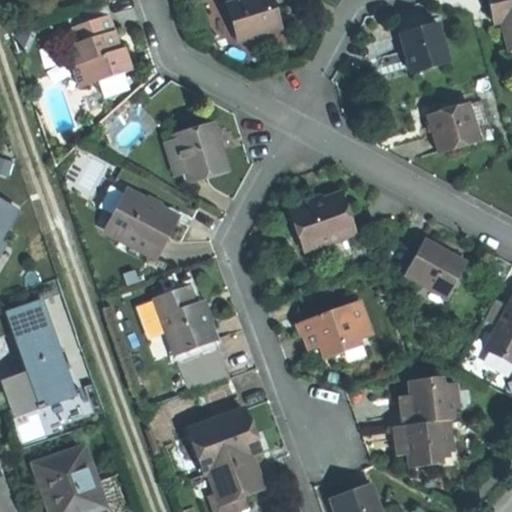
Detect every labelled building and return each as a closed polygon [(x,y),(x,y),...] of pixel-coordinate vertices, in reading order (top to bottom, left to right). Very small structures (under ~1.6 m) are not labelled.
[(105,0),(88,6),(94,21),(110,15),(105,0)] [(272,0),(246,0),(229,5),(240,41),(281,29),(275,11),(272,0)] [(496,5),(501,22),(507,43),(511,41),(511,0),(487,0),(489,7),(496,5)] [(494,24),(501,22),(496,5),(489,7),(491,15),(494,24)] [(398,23),(401,35),(431,25),(428,17),(419,13),(401,18),(398,23)] [(110,15),(94,21),(68,30),(73,43),(68,45),(74,64),(82,87),(133,69),(126,48),(117,51),(114,42),(111,33),(116,31),(110,15)] [(431,25),(401,35),(407,52),(414,74),(449,63),(437,23),(431,25)] [(82,87),(74,64),(72,65),(80,88),(82,87)] [(471,110),(481,147),(495,143),(484,106),(471,110)] [(471,110),(432,121),(438,142),(443,158),(481,147),(471,110)] [(178,139),(178,141),(191,174),(194,182),(230,169),(221,145),(214,126),(178,139)] [(191,174),(178,141),(167,145),(179,178),(191,174)] [(127,190),(125,194),(116,211),(106,229),(156,256),(167,237),(178,218),(127,190)] [(116,211),(125,194),(116,190),(107,206),(116,211)] [(305,230),(311,249),(358,233),(350,210),(344,192),(292,210),(300,232),(305,230)] [(0,240),(17,210),(0,200),(0,240)] [(306,251),(311,249),(305,230),(300,232),(306,251)] [(443,251),(423,240),(405,274),(447,297),(466,263),(443,251)] [(159,297),(180,355),(219,340),(212,319),(204,300),(197,302),(191,285),(159,297)] [(42,298),(8,310),(16,333),(20,332),(28,356),(36,378),(9,387),(19,416),(76,396),(42,298)] [(511,298),(507,307),(497,328),(487,348),(511,361),(511,298)] [(496,302),(486,322),(497,328),(507,307),(496,302)] [(362,332),(355,312),(353,305),(301,323),(307,337),(311,349),(322,345),(327,358),(345,351),(343,346),(365,338),(362,332)] [(364,309),(355,312),(362,332),(371,329),(364,309)] [(180,355),(193,391),(233,377),(219,340),(180,355)] [(4,378),(31,368),(28,360),(1,369),(4,378)] [(407,423),(441,420),(451,418),(447,383),(428,385),(427,379),(408,381),(410,395),(403,395),(405,409),(407,423)] [(265,484),(254,453),(247,434),(254,432),(245,407),(193,426),(209,469),(213,468),(221,491),(245,483),(248,490),(265,484)] [(18,419),(26,444),(53,434),(45,409),(18,419)] [(441,420),(407,423),(395,425),(397,440),(398,454),(410,453),(412,466),(431,463),(431,459),(445,457),(441,420)] [(247,434),(254,453),(261,450),(257,441),(254,432),(247,434)] [(51,511),(91,511),(107,506),(86,446),(35,465),(46,497),(51,511)] [(224,499),(248,490),(245,483),(221,491),(224,499)] [(350,491),(333,498),(338,511),(382,511),(372,483),(350,491)] [(228,511),(253,503),(248,490),(224,499),(221,491),(215,494),(221,511),(228,511)]
